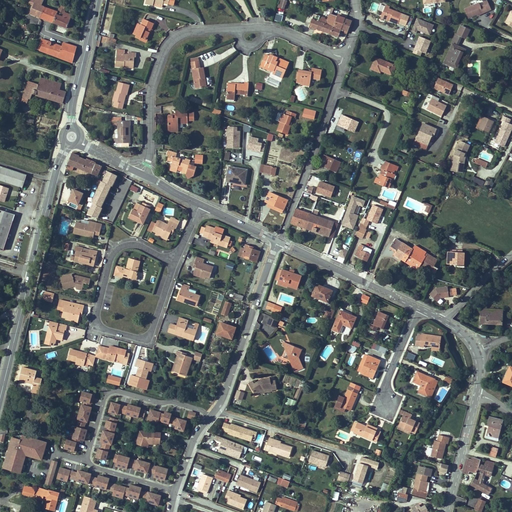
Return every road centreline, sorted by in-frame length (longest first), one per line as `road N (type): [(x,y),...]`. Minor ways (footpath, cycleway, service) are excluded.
road 1 (residential): [(173,262),(133,243),(110,259),(98,324),(136,338),(152,328)]
road 2 (residential): [(237,28),(186,32),(166,46),(149,91),(148,159)]
road 3 (residential): [(215,410),(278,241)]
road 4 (residential): [(345,57),(284,226)]
road 5 (residential): [(87,458),(109,392),(170,401),(209,417)]
road 6 (tertiary): [(278,241),(418,307)]
road 7 (residential): [(215,410),(337,449),(350,462)]
road 8 (primary): [(29,277),(67,143)]
road 9 (primary): [(71,127),(97,0)]
road 10 (tertiary): [(477,393),(447,511)]
